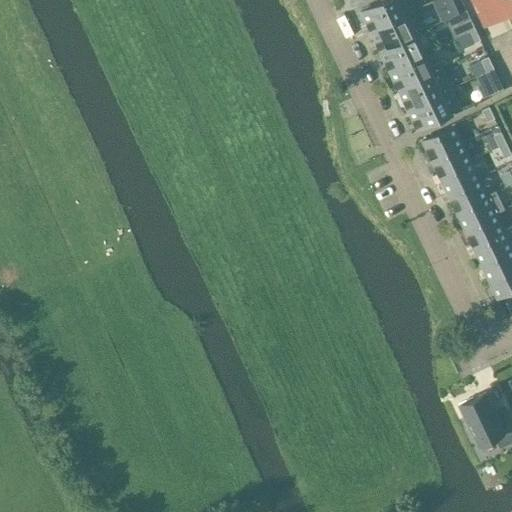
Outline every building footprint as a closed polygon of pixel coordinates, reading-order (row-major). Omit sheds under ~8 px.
[(381,0),(360,10),(370,30),(406,13),(415,9),(410,0),(381,0)] [(507,14),(500,0),(472,0),(484,25),(507,14)] [(511,12),(511,0),(500,0),(507,14),(511,12)] [(370,30),(379,50),(415,33),(406,13),(370,30)] [(469,17),(462,20),(467,32),(474,28),(469,17)] [(474,28),(467,32),(472,43),(480,40),(474,28)] [(415,33),(379,50),(388,69),(424,52),(415,33)] [(424,52),(388,69),(398,89),(433,72),(442,67),(439,61),(430,65),(424,52)] [(487,56),(480,59),(486,71),(493,67),(487,56)] [(442,67),(433,72),(398,89),(407,108),(452,87),(442,67)] [(504,91),(493,67),(486,71),(491,82),(487,84),(493,96),(504,91)] [(452,87),(407,108),(416,128),(461,107),(452,87)] [(488,106),(481,109),(487,121),(494,118),(488,106)] [(456,123),(421,139),(430,158),(465,141),(456,123)] [(500,131),(493,135),(498,146),(506,143),(500,131)] [(473,158),(465,141),(430,158),(438,175),(473,158)] [(506,143),(498,146),(504,158),(511,154),(506,143)] [(473,158),(438,175),(446,192),(482,175),(473,158)] [(482,175),(446,192),(454,210),(490,193),(482,175)] [(490,193),(454,210),(463,227),(498,210),(503,208),(495,190),(490,193)] [(498,210),(463,227),(471,244),(506,227),(498,210)] [(511,245),(511,238),(506,227),(471,244),(479,262),(511,245)] [(511,245),(479,262),(487,279),(511,267),(511,245)] [(511,289),(511,267),(487,279),(496,297),(511,289)] [(459,404),(462,409),(478,443),(494,436),(499,446),(511,440),(511,421),(509,415),(498,420),(484,392),(459,404)]
